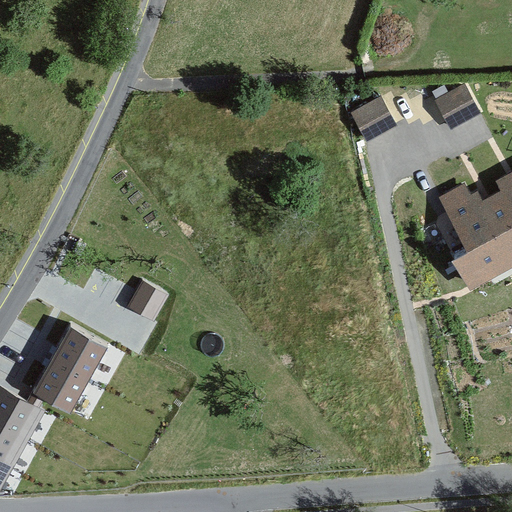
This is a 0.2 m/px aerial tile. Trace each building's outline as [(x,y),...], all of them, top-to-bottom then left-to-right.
[(467,80),(433,95),(447,127),(481,112),(467,80)] [(383,95),(351,107),(363,137),(395,124),(383,95)] [(477,195),(450,210),(476,257),(459,266),(472,291),(511,268),(511,183),(509,185),(511,190),(511,194),(486,209),(477,195)] [(166,296),(144,284),(132,306),(153,318),(166,296)] [(38,395),(69,412),(103,350),(73,333),(38,395)] [(0,484),(39,411),(0,390),(0,484)]
